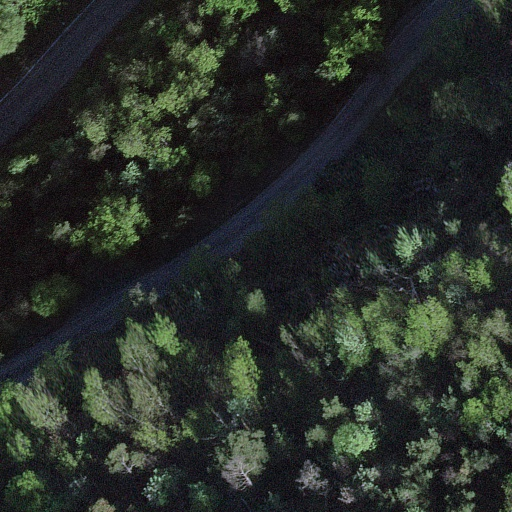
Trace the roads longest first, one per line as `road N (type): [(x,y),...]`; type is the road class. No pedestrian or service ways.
road 1 (unclassified): [(0,376),(177,278),(314,163),(389,55),(458,0)]
road 2 (unclassified): [(119,0),(0,118)]
